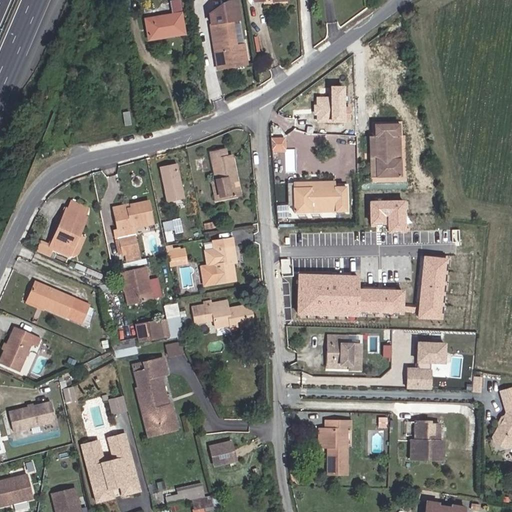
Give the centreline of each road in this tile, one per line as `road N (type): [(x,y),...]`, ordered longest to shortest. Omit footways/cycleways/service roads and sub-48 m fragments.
road 1 (residential): [(292,511),(253,115)]
road 2 (residential): [(0,288),(54,182),(253,115)]
road 3 (residential): [(253,115),(404,0)]
road 4 (unknown): [(14,256),(94,274),(110,288),(120,316)]
road 5 (motorway): [(0,117),(49,0)]
